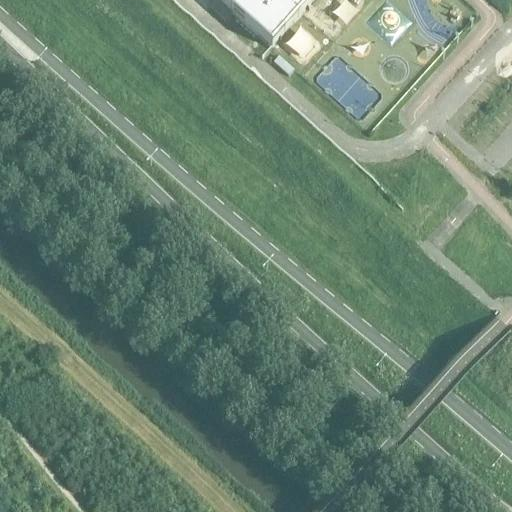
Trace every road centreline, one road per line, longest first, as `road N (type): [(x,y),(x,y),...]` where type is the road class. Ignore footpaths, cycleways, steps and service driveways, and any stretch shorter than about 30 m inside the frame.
road 1 (secondary): [(0,43),(508,511)]
road 2 (secondary): [(511,452),(0,12)]
